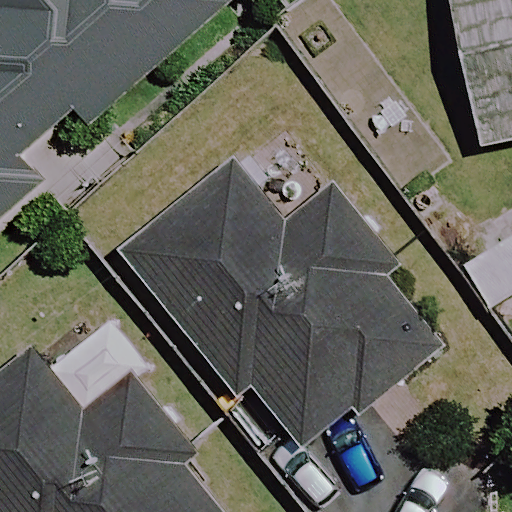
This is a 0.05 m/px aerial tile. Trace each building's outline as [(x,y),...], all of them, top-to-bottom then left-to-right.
[(26,181),(235,11),(225,0),(0,0),(0,236),(43,201),(26,181)] [(511,0),(460,0),(491,149),(511,145),(511,0)] [(292,233),(249,175),(136,259),(243,404),(261,391),(312,459),(448,358),(333,202),(292,233)] [(511,302),(511,230),(462,261),(493,313),(511,302)] [(91,415),(50,359),(0,395),(0,511),(222,511),(130,387),(91,415)]
